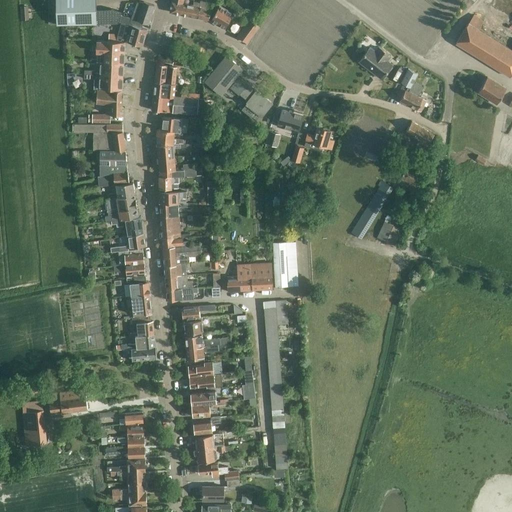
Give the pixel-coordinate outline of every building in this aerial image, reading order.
[(96,0),(55,0),(56,24),(119,23),(121,11),(112,9),(96,9),(96,0)] [(171,0),(170,12),(191,16),(193,6),(193,5),(183,3),(183,0),(171,0)] [(511,18),(511,4),(504,0),(485,0),(484,3),(511,18)] [(122,14),(121,15),(120,18),(119,20),(119,22),(123,23),(126,24),(132,25),(141,28),(141,27),(142,27),(143,23),(148,24),(154,5),(143,1),(143,2),(139,1),(139,2),(137,2),(131,17),(123,14),(122,14)] [(193,6),(191,16),(208,20),(212,3),(200,1),(198,6),(193,5),(193,6)] [(219,5),(211,20),(225,28),(233,13),(219,5)] [(511,46),(511,49),(478,29),(483,20),(473,14),(456,43),(510,76),(511,72),(511,46)] [(258,26),(250,20),(238,36),(246,42),(258,26)] [(108,41),(125,42),(127,41),(130,32),(128,31),(129,26),(132,26),(132,25),(126,24),(123,24),(119,36),(108,35),(108,41)] [(127,41),(127,42),(142,46),(146,29),(141,28),(132,25),(132,26),(129,26),(128,31),(130,32),(127,41)] [(125,42),(108,41),(97,40),(96,59),(90,59),(90,61),(100,61),(124,62),(125,42)] [(169,53),(170,45),(162,43),(160,50),(169,53)] [(382,79),(392,65),(386,60),(390,56),(379,47),(375,52),(369,47),(359,61),(382,79)] [(182,66),(184,58),(174,56),(172,65),(182,66)] [(262,116),(273,102),(256,89),(255,91),(246,84),(246,83),(236,75),(241,69),(225,56),(205,82),(221,94),(228,86),(238,94),(239,92),(248,99),(245,103),(262,116)] [(123,76),(123,62),(124,62),(100,61),(100,73),(95,73),(95,70),(84,70),(84,74),(97,75),(123,76)] [(155,81),(153,95),(174,97),(174,96),(175,91),(177,91),(178,84),(175,84),(176,66),(157,64),(156,65),(154,81),(155,81)] [(123,76),(97,75),(84,74),(84,78),(94,79),(94,76),(99,77),(99,90),(104,90),(103,91),(116,92),(116,89),(122,90),(123,76)] [(497,104),(506,88),(487,77),(478,92),(497,104)] [(400,84),(402,85),(395,98),(420,111),(426,101),(421,98),(423,95),(419,93),(422,87),(419,86),(419,85),(408,79),(406,82),(402,80),(400,84)] [(89,121),(92,121),(109,122),(110,114),(122,115),(122,90),(116,89),(116,92),(103,91),(104,90),(99,90),(97,90),(96,103),(106,104),(105,111),(103,111),(103,114),(92,114),(89,114),(89,121)] [(174,97),(153,95),(151,109),(152,110),(172,112),(197,115),(199,99),(174,96),(174,97)] [(281,110),(277,126),(298,132),(303,115),(295,112),(294,114),(281,110)] [(163,116),(162,129),(166,130),(167,132),(174,132),(174,131),(187,132),(188,121),(189,119),(163,116)] [(405,130),(416,138),(419,139),(416,144),(424,149),(427,145),(434,135),(412,121),(405,130)] [(72,131),(93,131),(93,150),(100,150),(100,151),(108,151),(125,150),(125,148),(123,131),(122,123),(72,123),(72,131)] [(334,142),(334,141),(328,139),(330,131),(331,131),(329,130),(329,129),(323,128),(317,126),(317,127),(315,135),(308,133),(308,132),(305,141),(306,142),(306,141),(332,149),(332,148),(331,147),(333,142),(334,142)] [(183,139),(175,138),(174,132),(167,132),(166,130),(162,129),(160,129),(158,129),(157,145),(175,143),(182,143),(183,139)] [(272,132),(268,144),(275,146),(279,134),(272,132)] [(175,143),(157,145),(158,157),(175,156),(175,143)] [(300,162),(304,148),(296,146),(292,159),(300,162)] [(108,151),(100,151),(100,176),(110,173),(128,171),(125,150),(108,151)] [(478,155),(475,159),(484,164),(486,159),(478,155)] [(175,156),(158,157),(159,170),(160,170),(176,169),(175,156)] [(501,177),(505,172),(495,166),(491,171),(501,177)] [(159,176),(159,188),(171,188),(171,182),(178,182),(178,176),(182,176),(202,175),(202,167),(190,168),(183,168),(181,168),(181,169),(176,169),(160,170),(161,176),(159,176)] [(420,193),(427,177),(406,167),(398,183),(420,193)] [(100,176),(98,176),(99,186),(116,184),(129,183),(129,182),(128,171),(110,173),(100,176)] [(361,238),(393,187),(383,181),(351,232),(361,238)] [(106,198),(106,199),(122,196),(135,193),(133,182),(129,182),(129,183),(116,184),(118,194),(115,195),(115,192),(109,193),(110,198),(106,198)] [(160,191),(160,199),(160,202),(196,203),(196,202),(187,202),(186,202),(186,195),(186,190),(178,190),(160,191)] [(109,215),(105,216),(106,221),(118,219),(118,220),(140,216),(140,215),(138,216),(136,199),(135,193),(122,196),(106,199),(108,211),(109,215)] [(160,202),(160,199),(160,202),(161,216),(179,215),(179,206),(187,207),(196,206),(196,203),(160,202)] [(296,233),(307,232),(306,212),(295,212),(296,233)] [(140,216),(118,220),(119,221),(123,221),(124,227),(125,235),(126,235),(143,233),(142,224),(141,215),(140,215),(140,216)] [(179,215),(161,216),(162,228),(173,228),(173,226),(179,225),(180,228),(179,215)] [(394,245),(402,229),(397,227),(400,221),(392,217),(389,223),(385,221),(377,237),(394,245)] [(173,228),(162,228),(162,237),(173,236),(173,238),(181,237),(180,228),(179,225),(173,226),(173,228)] [(128,248),(142,246),(145,245),(143,233),(126,235),(128,245),(118,246),(118,251),(129,249),(128,248)] [(173,236),(162,237),(163,246),(174,245),(174,243),(181,243),(181,246),(189,246),(188,241),(183,241),(183,239),(183,237),(181,237),(173,238),(173,236)] [(174,245),(163,246),(164,265),(186,263),(188,263),(188,255),(202,254),(201,245),(189,246),(181,246),(181,243),(174,243),(174,245)] [(118,251),(120,265),(125,264),(144,262),(142,250),(142,249),(142,248),(129,249),(118,251)] [(286,258),(285,253),(285,248),(273,248),(274,263),(274,273),(275,286),(287,286),(287,280),(287,275),(286,269),(286,264),(286,258)] [(120,265),(114,266),(114,270),(124,269),(124,267),(126,267),(127,278),(145,276),(144,262),(125,264),(120,265)] [(186,263),(164,265),(165,277),(180,276),(187,275),(187,270),(186,263)] [(272,273),(274,273),(274,263),(237,265),(238,276),(244,276),(250,275),(250,290),(273,288),(272,273)] [(180,276),(165,277),(166,290),(180,289),(180,288),(188,287),(193,287),(193,281),(188,281),(187,275),(180,276)] [(145,276),(127,278),(127,282),(130,281),(130,283),(131,296),(150,294),(149,281),(146,281),(145,276)] [(220,296),(219,287),(214,287),(211,287),(212,296),(220,296)] [(180,289),(166,290),(167,299),(191,299),(190,291),(178,291),(178,290),(180,290),(180,289)] [(150,294),(131,296),(133,315),(152,313),(150,294)] [(184,319),(189,318),(202,317),(200,317),(199,309),(206,309),(208,307),(207,304),(182,307),(184,319)] [(130,336),(134,336),(135,335),(135,336),(154,334),(153,320),(151,321),(150,315),(139,317),(132,317),(132,322),(137,322),(138,332),(129,332),(130,336)] [(202,317),(189,318),(189,321),(184,321),(185,333),(203,331),(202,317)] [(121,345),(116,346),(117,350),(123,349),(123,350),(155,347),(154,334),(135,336),(136,343),(131,344),(121,345)] [(185,335),(187,347),(221,343),(224,343),(230,343),(229,337),(202,339),(202,334),(185,335)] [(221,343),(187,347),(188,359),(204,358),(204,351),(207,351),(207,352),(225,350),(224,343),(221,343)] [(155,347),(123,350),(123,355),(127,355),(127,354),(132,353),(132,360),(157,358),(155,347)] [(188,366),(189,376),(206,375),(207,375),(213,374),(221,373),(221,372),(213,372),(212,363),(188,366)] [(213,374),(207,375),(206,375),(189,376),(190,387),(206,386),(207,388),(215,387),(213,374)] [(27,386),(28,395),(41,394),(39,384),(27,386)] [(84,388),(48,394),(51,412),(62,410),(62,412),(87,408),(84,388)] [(215,390),(208,391),(191,392),(192,404),(209,402),(211,402),(216,401),(216,400),(215,390)] [(21,402),(22,411),(26,445),(46,443),(42,400),(21,402)] [(209,402),(192,404),(193,416),(210,414),(209,402)] [(118,413),(118,416),(119,417),(125,416),(125,424),(143,422),(142,411),(118,413)] [(220,416),(211,417),(211,419),(194,421),(195,434),(212,432),(211,422),(213,422),(214,423),(221,423),(221,422),(227,421),(226,416),(220,416)] [(127,429),(127,436),(128,436),(144,435),(143,425),(128,425),(119,426),(120,430),(127,429)] [(195,436),(197,448),(224,445),(229,445),(229,439),(224,439),(224,440),(218,441),(218,443),(213,444),(212,434),(195,436)] [(128,436),(127,436),(117,437),(117,441),(127,441),(128,447),(144,446),(144,435),(128,436)] [(229,445),(224,445),(197,448),(198,461),(215,459),(214,449),(219,449),(219,452),(225,451),(233,450),(232,445),(229,445)] [(144,446),(128,447),(105,448),(105,453),(128,453),(128,458),(144,457),(144,446)] [(110,471),(120,471),(136,470),(136,472),(145,472),(144,459),(127,460),(127,465),(106,466),(106,471),(110,471)] [(227,466),(224,466),(218,467),(218,462),(198,464),(199,473),(212,472),(212,475),(219,474),(219,473),(225,473),(225,478),(239,476),(238,470),(228,471),(227,466)] [(120,471),(110,471),(111,476),(128,475),(128,482),(145,481),(145,472),(136,472),(136,470),(120,471)] [(227,486),(240,484),(239,478),(226,479),(227,486)] [(112,489),(112,495),(121,494),(137,494),(137,492),(145,492),(145,481),(128,482),(128,489),(120,489),(112,489)] [(223,500),(224,486),(202,486),(202,500),(223,500)] [(121,494),(112,495),(112,499),(120,499),(128,499),(129,504),(146,504),(145,492),(137,492),(137,494),(121,494)] [(243,495),(241,502),(252,504),(253,497),(243,495)] [(262,510),(264,502),(255,500),(253,508),(262,510)]
